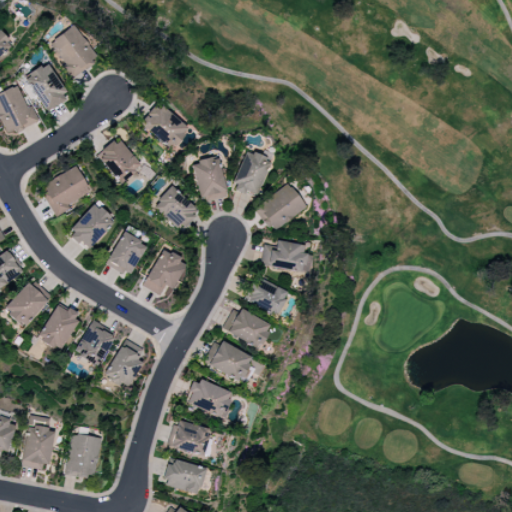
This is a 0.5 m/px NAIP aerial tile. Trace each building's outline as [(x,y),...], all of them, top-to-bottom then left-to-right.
[(95,61),(73,25),(47,41),(69,77),(95,61)] [(0,52),(9,44),(0,34),(0,52)] [(36,122),(29,106),(25,108),(15,85),(0,92),(0,125),(5,136),(36,122)] [(137,122),(168,151),(186,131),(155,103),(137,122)] [(96,154),(117,183),(138,168),(117,138),(96,154)] [(254,198),(269,161),(243,151),(229,188),(254,198)] [(215,157),(190,164),(200,203),(225,197),(215,157)] [(36,188),(54,217),(68,209),(66,205),(88,192),(73,166),(36,188)] [(151,205),(175,227),(180,222),(184,226),(196,213),(168,186),(151,205)] [(267,231),(303,211),(289,186),(253,206),(267,231)] [(65,233),(84,251),(111,222),(92,204),(65,233)] [(104,266),(129,277),(144,244),(119,233),(104,266)] [(259,266),(305,274),(308,255),(300,254),(301,246),(274,241),(273,248),(263,246),(259,266)] [(163,287),(169,290),(183,263),(159,250),(140,286),(158,296),(163,287)] [(0,286),(20,273),(5,251),(0,253),(0,286)] [(273,316),(285,293),(253,277),(241,300),(273,316)] [(1,309),(20,328),(45,302),(25,283),(1,309)] [(77,317),(54,304),(34,338),(57,352),(77,317)] [(219,331),(257,349),(268,325),(229,308),(219,331)] [(94,367),(113,336),(90,321),(70,352),(94,367)] [(135,361),(141,350),(121,339),(102,376),(117,383),(118,381),(127,386),(139,363),(135,361)] [(249,357),(211,340),(200,365),(239,381),(249,357)] [(229,394),(191,378),(181,402),(219,418),(229,394)] [(51,431),(39,429),(41,418),(27,416),(19,467),(44,471),(51,431)] [(0,451),(5,453),(14,424),(0,419),(0,451)] [(201,456),(204,442),(203,441),(206,429),(172,420),(165,446),(201,456)] [(99,439),(70,434),(64,475),(92,479),(99,439)] [(202,470),(166,459),(161,477),(165,479),(163,486),(195,495),(202,470)]
